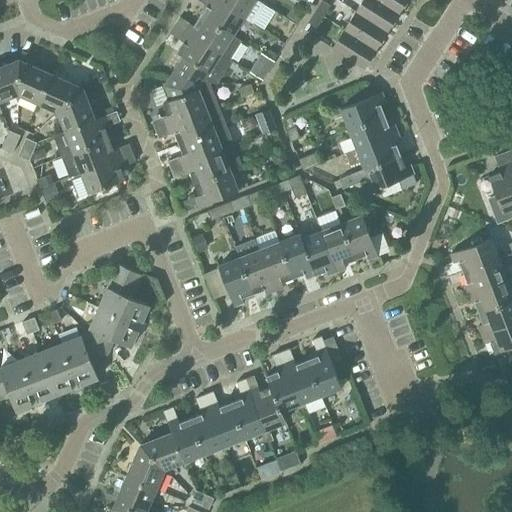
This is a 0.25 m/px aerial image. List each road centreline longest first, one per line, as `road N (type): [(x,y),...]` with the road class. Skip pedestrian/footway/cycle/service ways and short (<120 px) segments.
road 1 (residential): [(362,301),(404,285),(446,182),(409,85),(460,0)]
road 2 (residential): [(197,356),(145,229),(71,256),(57,285),(37,292),(11,220)]
road 3 (residential): [(33,495),(58,475),(83,422),(129,408),(154,373),(197,356)]
road 4 (residential): [(362,301),(400,398),(461,376),(511,387)]
road 5 (residential): [(197,356),(362,301)]
